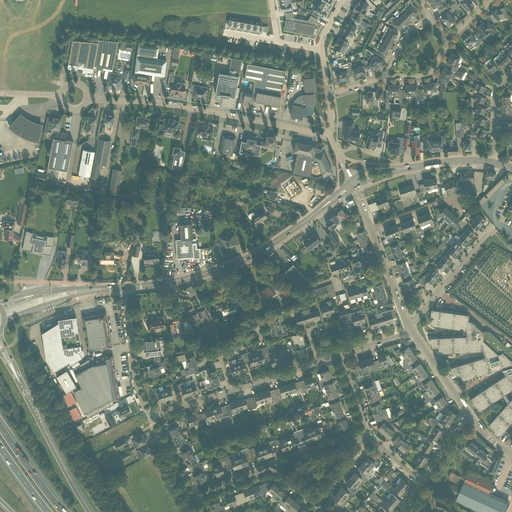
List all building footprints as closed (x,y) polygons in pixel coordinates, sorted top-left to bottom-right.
[(319,0),(318,0),(316,5),(326,10),(325,10),(328,5),(329,5),(319,0)] [(368,0),(365,0),(364,3),(359,0),(357,5),(356,5),(366,10),(368,7),(370,9),(373,4),(368,0)] [(406,6),(400,12),(408,21),(417,12),(415,9),(416,8),(411,3),(412,2),(410,0),(408,0),(404,4),(406,6)] [(445,0),(437,0),(432,3),(435,8),(440,5),(441,5),(438,7),(441,12),(443,10),(441,7),(447,4),(445,1),(446,1),(445,0)] [(462,0),(464,1),(461,4),(468,11),(473,6),(470,3),(473,1),(471,0),(462,0)] [(281,8),(280,8),(281,11),(284,11),(283,10),(285,10),(285,14),(293,12),(291,3),(281,4),(281,8)] [(316,5),(311,14),(318,17),(320,14),(323,16),(326,10),(316,5)] [(366,10),(356,5),(353,10),(363,16),(366,10)] [(499,21),(508,18),(505,7),(500,9),(501,11),(498,11),(496,10),(494,12),(493,11),(493,12),(492,13),(491,14),(492,14),(490,15),(493,18),(491,19),(495,23),(498,20),(499,21)] [(362,21),(364,17),(363,16),(353,10),(353,11),(351,16),(356,19),(354,21),(363,26),(365,27),(366,28),(368,24),(362,21)] [(454,23),(456,21),(450,15),(453,12),(450,10),(441,18),(444,21),(446,24),(446,23),(449,26),(451,25),(454,23)] [(284,29),(284,30),(294,32),(296,18),(294,18),(293,12),(285,14),(286,21),(285,21),(287,21),(285,30),(284,29)] [(394,18),(392,16),(387,21),(390,24),(391,23),(394,27),(395,26),(399,29),(408,21),(400,12),(394,18)] [(305,20),(303,33),(313,35),(312,34),(313,26),(315,26),(314,26),(318,19),(311,15),(308,20),(305,20)] [(296,18),(294,32),(303,33),(305,20),(296,18)] [(363,26),(354,21),(353,24),(348,22),(347,22),(345,26),(345,27),(354,32),(356,29),(360,31),(362,28),(363,26)] [(493,35),(496,31),(488,22),(485,24),(483,22),(476,28),(484,36),(489,32),(491,35),(493,35)] [(352,35),(354,32),(345,27),(344,27),(342,31),(343,31),(342,32),(347,34),(346,37),(354,42),(353,41),(355,37),(352,35)] [(392,44),(398,33),(387,27),(381,38),(392,44)] [(463,41),(469,47),(470,46),(471,46),(472,46),(471,45),(473,44),(476,47),(482,42),(475,34),(473,37),(471,34),(463,41)] [(354,42),(346,37),(344,40),(339,37),(338,39),(336,42),(347,48),(348,48),(346,47),(348,44),(352,46),(354,42)] [(381,38),(375,49),(386,55),(392,44),(381,38)] [(98,40),(98,43),(72,40),(67,68),(72,69),(72,70),(77,71),(77,72),(82,73),(82,72),(87,73),(87,72),(92,73),(93,68),(112,72),(118,41),(98,40)] [(134,45),(121,42),(120,49),(133,52),(134,45)] [(345,54),(347,48),(336,42),(334,45),(335,46),(334,48),(337,49),(335,54),(336,57),(345,54)] [(172,65),(178,66),(180,48),(174,47),(172,65)] [(508,55),(510,53),(505,48),(503,50),(505,52),(500,56),(507,64),(511,60),(508,55)] [(452,53),(449,58),(457,62),(460,58),(462,60),(464,58),(459,52),(459,53),(460,54),(457,56),(452,53)] [(375,57),(372,61),(380,66),(383,61),(377,57),(379,55),(377,53),(375,57)] [(507,64),(500,56),(498,54),(491,61),(496,66),(498,64),(502,68),(507,64)] [(134,74),(133,81),(139,82),(139,83),(142,84),(143,83),(149,84),(150,76),(149,76),(149,74),(164,76),(166,60),(157,59),(136,56),(134,72),(135,72),(135,74),(134,74)] [(230,97),(235,98),(241,60),(231,58),(228,74),(219,73),(215,94),(220,95),(220,96),(230,98),(230,97)] [(461,64),(457,62),(449,58),(446,63),(458,69),(458,68),(461,64)] [(362,65),(357,67),(360,76),(365,74),(363,68),(366,67),(365,64),(364,59),(360,60),(362,65)] [(195,61),(193,72),(198,72),(199,67),(201,68),(202,62),(199,62),(195,61)] [(379,66),(380,66),(372,61),(369,65),(368,63),(365,64),(366,67),(367,68),(367,71),(371,70),(374,72),(376,70),(377,70),(378,70),(380,67),(379,66)] [(498,68),(496,66),(491,61),(487,65),(485,63),(483,65),(487,70),(489,68),(493,73),(498,68)] [(351,62),(347,63),(349,71),(352,70),(354,77),(360,76),(357,67),(356,64),(351,65),(351,62)] [(341,72),(343,81),(349,79),(346,71),(349,71),(347,63),(341,65),(343,71),(341,72)] [(255,80),(252,93),(251,100),(255,100),(255,102),(279,106),(285,71),(247,64),(244,78),(255,80)] [(456,72),(455,74),(443,68),(441,73),(449,77),(453,79),(455,76),(459,78),(461,74),(456,72)] [(343,81),(341,72),(340,69),(335,70),(332,70),(333,78),(333,77),(336,76),(338,82),(343,81)] [(123,80),(127,81),(129,71),(125,70),(124,77),(118,76),(118,77),(114,77),(114,78),(109,77),(108,86),(112,87),(115,87),(119,88),(121,79),(123,80)] [(179,94),(183,95),(185,85),(181,84),(180,82),(178,82),(176,83),(176,84),(172,83),(174,72),(170,72),(170,73),(169,73),(167,87),(171,88),(170,93),(175,94),(178,95),(179,94)] [(446,82),(449,77),(441,73),(438,78),(446,82)] [(315,103),(314,93),(313,93),(313,90),(315,90),(314,77),(303,78),(305,91),(306,91),(306,94),(303,94),(304,95),(303,95),(302,96),(300,96),(299,97),(298,97),(297,98),(297,99),(296,100),(295,101),(294,102),(294,103),(293,105),(293,104),(290,115),(300,117),(301,114),(304,114),(307,114),(309,116),(313,112),(311,109),(312,107),(313,103),(315,103)] [(475,82),(473,87),(474,88),(477,90),(478,90),(483,93),(486,87),(481,85),(482,82),(478,80),(477,79),(475,82)] [(428,83),(423,85),(424,89),(424,90),(425,94),(426,95),(427,97),(432,96),(431,92),(428,83)] [(403,100),(403,91),(400,91),(400,85),(394,85),(394,94),(394,98),(400,98),(400,100),(403,100)] [(411,96),(411,94),(411,85),(406,85),(406,91),(403,91),(403,100),(403,101),(406,101),(406,96),(411,96)] [(417,85),(411,85),(411,94),(417,94),(417,100),(420,100),(420,94),(420,91),(417,91),(417,85)] [(202,98),(205,99),(207,89),(194,87),(192,97),(196,97),(195,98),(200,99),(200,98),(202,98)] [(474,88),(473,90),(473,92),(476,93),(474,96),(476,97),(474,100),(478,101),(483,104),(486,98),(481,96),(483,93),(478,90),(477,90),(474,88)] [(373,92),(372,92),(372,105),(379,105),(379,99),(383,99),(383,89),(379,89),(378,89),(377,90),(377,91),(376,91),(376,94),(373,94),(373,92)] [(510,101),(510,96),(511,95),(508,90),(505,92),(505,91),(503,93),(503,96),(502,96),(502,101),(510,101)] [(251,100),(252,93),(241,91),(239,101),(242,102),(242,104),(246,105),(246,106),(250,107),(251,100)] [(372,105),(372,92),(369,92),(368,92),(367,93),(367,94),(366,94),(366,97),(363,97),(363,95),(362,95),(362,108),(369,108),(369,102),(372,102),(372,105)] [(478,105),(475,110),(478,112),(483,115),(486,109),(482,107),(483,104),(478,101),(476,104),(478,105)] [(511,106),(510,107),(502,107),(502,112),(505,112),(505,115),(511,115),(511,106)] [(390,111),(389,116),(394,117),(394,115),(400,116),(401,109),(398,109),(390,108),(390,111)] [(476,118),(475,121),(478,123),(484,126),(487,120),(482,118),(483,115),(478,112),(476,115),(475,117),(476,118)] [(34,141),(38,141),(41,125),(38,124),(36,123),(33,122),(30,121),(27,119),(26,118),(23,116),(21,114),(9,127),(12,129),(16,132),(19,134),(23,136),(26,138),(30,139),(34,141)] [(113,124),(114,116),(112,115),(112,114),(108,114),(108,115),(106,114),(104,124),(100,123),(98,134),(104,135),(106,123),(113,124)] [(139,126),(147,128),(148,123),(149,123),(149,121),(149,118),(145,118),(145,117),(142,116),(141,117),(137,116),(136,125),(135,130),(133,129),(131,137),(138,138),(140,130),(138,130),(139,126)] [(84,121),(83,126),(87,127),(86,132),(93,133),(93,131),(94,131),(95,124),(94,124),(95,118),(89,117),(88,122),(84,121)] [(57,119),(56,118),(55,121),(53,121),(54,119),(48,118),(45,133),(49,134),(50,132),(52,133),(53,128),(59,130),(61,119),(60,119),(60,118),(57,118),(57,119)] [(160,125),(158,136),(163,137),(164,131),(174,133),(173,136),(174,136),(174,137),(175,138),(176,138),(177,138),(178,137),(179,137),(180,131),(177,131),(179,122),(174,121),(175,120),(169,118),(169,120),(164,119),(163,125),(160,125)] [(367,124),(367,131),(376,131),(376,120),(371,120),(371,124),(367,124)] [(344,122),(345,136),(344,139),(350,141),(350,138),(352,139),(352,140),(355,141),(356,140),(357,141),(358,137),(359,137),(360,134),(359,133),(360,132),(354,130),(353,121),(344,122)] [(477,129),(475,132),(477,133),(484,137),(487,131),(482,129),(484,126),(478,123),(477,126),(475,128),(476,128),(477,129)] [(213,132),(212,132),(213,128),(208,127),(208,126),(204,125),(203,126),(199,125),(197,133),(202,134),(202,135),(206,136),(207,135),(208,135),(207,140),(211,141),(211,138),(212,138),(213,132)] [(463,142),(463,145),(463,150),(470,150),(470,146),(471,146),(471,140),(477,140),(477,133),(475,132),(475,133),(471,130),(471,137),(467,137),(467,142),(463,142)] [(66,140),(66,136),(64,135),(64,134),(64,133),(55,131),(54,138),(53,138),(48,167),(67,171),(73,142),(73,141),(66,140)] [(367,141),(365,146),(366,146),(370,147),(370,146),(374,147),(375,146),(376,143),(377,143),(381,144),(383,133),(378,131),(374,138),(368,135),(366,140),(367,140),(367,141)] [(223,135),(222,140),(221,144),(222,144),(221,148),(220,148),(219,153),(232,156),(236,138),(231,137),(231,136),(228,135),(228,136),(223,135)] [(276,147),(277,142),(275,142),(275,138),(274,138),(271,137),(266,136),(265,143),(261,142),(260,147),(269,148),(269,146),(276,147)] [(431,139),(427,139),(427,143),(429,143),(429,145),(429,150),(435,150),(442,150),(441,145),(441,144),(446,144),(445,136),(442,136),(441,136),(441,141),(439,141),(439,139),(435,139),(435,142),(431,142),(431,139)] [(388,147),(387,150),(390,150),(390,151),(390,152),(391,153),(391,154),(394,154),(394,153),(398,154),(398,153),(398,149),(402,150),(403,146),(404,141),(404,138),(397,137),(397,140),(397,143),(389,142),(388,147)] [(111,141),(98,139),(91,178),(97,179),(100,165),(106,166),(111,141)] [(259,155),(260,147),(261,142),(256,141),(247,139),(246,142),(241,141),(239,152),(259,155)] [(447,146),(447,149),(448,154),(457,154),(457,146),(453,146),(452,140),(448,140),(449,146),(447,146)] [(310,147),(310,146),(296,142),(293,152),(297,152),(293,172),(317,177),(324,174),(325,175),(330,173),(329,172),(331,171),(323,152),(322,153),(322,152),(321,151),(320,150),(319,149),(318,149),(317,149),(310,147)] [(185,151),(180,150),(180,148),(174,147),(173,153),(174,154),(171,168),(181,171),(185,151)] [(90,177),(95,152),(83,150),(78,175),(90,177)] [(113,169),(109,193),(117,194),(121,171),(113,169)] [(493,180),(494,178),(495,173),(495,172),(487,170),(484,184),(482,191),(486,192),(489,179),(493,180)] [(472,188),(472,182),(474,182),(473,171),(459,172),(460,182),(463,182),(463,189),(465,189),(466,191),(469,195),(472,188)] [(480,200),(483,203),(505,182),(501,179),(480,200)] [(291,183),(284,188),(287,193),(286,193),(290,199),(295,196),(295,195),(296,195),(302,191),(298,185),(297,185),(294,180),(290,183),(291,183)] [(454,180),(449,182),(452,191),(458,189),(456,185),(454,180)] [(448,183),(443,185),(446,192),(446,194),(450,192),(452,191),(449,182),(448,183)] [(416,195),(414,190),(413,185),(399,189),(402,197),(409,194),(410,196),(416,195)] [(270,191),(268,198),(275,200),(277,193),(270,191)] [(427,202),(425,197),(423,191),(416,193),(420,204),(427,202)] [(376,202),(368,205),(371,212),(379,209),(378,207),(384,205),(386,209),(390,207),(385,196),(375,200),(376,202)] [(28,204),(21,203),(16,223),(23,225),(28,204)] [(271,213),(275,208),(269,203),(265,208),(271,213)] [(440,213),(444,218),(450,212),(445,208),(440,213)] [(250,219),(252,218),(256,224),(267,217),(262,210),(255,215),(253,212),(252,212),(248,215),(248,216),(250,219)] [(345,217),(348,221),(349,222),(354,219),(351,215),(350,216),(350,215),(348,216),(346,212),(344,213),(342,210),(337,213),(342,219),(345,217)] [(454,216),(450,212),(444,218),(449,222),(454,216)] [(431,225),(434,224),(433,220),(432,221),(429,213),(423,216),(426,223),(429,222),(431,225)] [(330,230),(340,223),(334,215),(329,218),(330,220),(325,223),(329,228),(330,230)] [(479,215),(475,220),(481,225),(485,220),(479,215)] [(426,223),(423,216),(417,218),(421,227),(421,229),(427,227),(427,226),(426,223)] [(454,226),(459,220),(454,216),(449,222),(454,226)] [(192,239),(193,238),(192,219),(183,220),(184,224),(179,224),(181,239),(175,240),(177,259),(194,257),(193,243),(192,243),(192,239)] [(412,220),(406,222),(409,229),(415,227),(412,220)] [(463,228),(466,224),(463,222),(461,220),(455,226),(458,228),(460,226),(463,228)] [(475,220),(471,224),(477,229),(481,225),(475,220)] [(12,239),(19,242),(21,237),(12,233),(13,230),(14,230),(15,222),(3,221),(3,227),(4,228),(3,233),(5,233),(4,238),(12,239)] [(409,229),(406,222),(401,224),(403,232),(401,233),(403,238),(406,237),(405,234),(410,232),(409,229)] [(390,228),(393,235),(399,233),(396,226),(390,228)] [(356,228),(351,230),(353,236),(356,235),(358,239),(367,237),(365,230),(362,231),(360,227),(356,228)] [(387,238),(393,235),(390,228),(384,230),(387,238)] [(473,233),(469,230),(467,228),(463,233),(469,238),(473,233)] [(332,230),(327,234),(334,244),(339,240),(332,230)] [(33,233),(26,232),(22,249),(31,251),(31,252),(41,254),(41,253),(51,255),(54,238),(47,236),(47,239),(42,239),(42,242),(36,241),(37,237),(32,236),(33,233)] [(307,239),(303,242),(307,246),(306,247),(309,251),(312,248),(312,247),(317,243),(318,244),(321,242),(314,233),(310,236),(307,238),(307,239)] [(465,243),(469,238),(463,233),(459,238),(465,243)] [(127,246),(132,240),(127,235),(122,241),(127,246)] [(233,245),(234,246),(238,244),(234,235),(231,236),(231,235),(221,239),(224,248),(233,245)] [(369,243),(367,237),(358,239),(355,240),(356,243),(359,242),(360,246),(364,245),(369,243)] [(197,248),(196,238),(193,238),(192,239),(192,243),(193,243),(194,257),(200,257),(200,248),(197,248)] [(331,241),(325,245),(326,246),(329,251),(333,255),(340,253),(331,241)] [(462,247),(458,243),(456,242),(452,247),(458,252),(462,247)] [(392,253),(400,250),(398,244),(390,247),(392,253)] [(454,256),(458,252),(452,247),(448,251),(454,256)] [(75,253),(76,253),(76,259),(78,259),(77,262),(82,262),(82,264),(86,265),(86,263),(90,263),(90,254),(82,254),(83,250),(75,249),(75,253)] [(402,256),(400,250),(392,253),(395,259),(397,258),(398,261),(405,258),(404,255),(402,256)] [(66,263),(68,251),(64,251),(63,257),(58,257),(57,266),(58,266),(58,267),(60,267),(61,267),(66,267),(67,263),(66,263)] [(159,260),(158,255),(158,253),(150,254),(150,251),(143,251),(144,255),(145,263),(151,262),(151,261),(159,260)] [(357,253),(356,253),(357,256),(358,256),(360,264),(361,266),(367,264),(364,255),(363,255),(359,257),(358,252),(357,253)] [(363,252),(362,253),(363,255),(364,255),(367,264),(373,262),(370,253),(365,255),(364,252),(363,252)] [(101,262),(113,262),(113,253),(110,253),(110,255),(101,255),(101,262)] [(352,254),(350,255),(351,258),(352,258),(354,266),(360,264),(358,256),(357,256),(353,257),(352,254)] [(447,257),(444,255),(440,260),(446,265),(450,260),(447,257)] [(397,265),(399,270),(406,268),(409,267),(407,261),(406,261),(405,258),(398,261),(399,264),(397,265)] [(347,260),(341,262),(344,271),(350,269),(347,260)] [(446,265),(440,260),(436,265),(442,270),(446,265)] [(338,273),(344,271),(341,262),(335,263),(338,273)] [(335,263),(330,265),(331,270),(333,275),(338,273),(335,263)] [(307,279),(293,264),(290,268),(288,267),(283,272),(298,287),(307,279)] [(322,266),(315,269),(318,276),(325,272),(322,266)] [(411,276),(410,273),(411,273),(409,267),(406,268),(399,270),(401,276),(404,275),(405,278),(411,276)] [(429,273),(435,278),(439,274),(433,269),(429,273)] [(421,278),(422,282),(424,286),(428,281),(431,283),(435,278),(429,273),(427,272),(423,277),(423,276),(421,278)] [(413,279),(411,276),(405,278),(406,281),(403,282),(406,288),(413,285),(411,280),(413,279)] [(383,290),(382,283),(373,286),(374,291),(371,292),(372,294),(375,293),(375,292),(383,290)] [(369,294),(368,294),(365,285),(359,287),(362,296),(363,296),(366,295),(367,298),(370,297),(369,294)] [(415,291),(413,285),(406,288),(408,294),(415,291)] [(269,287),(268,287),(259,292),(260,295),(259,296),(261,298),(262,298),(263,299),(267,296),(268,298),(270,297),(275,294),(272,288),(271,289),(269,287)] [(291,294),(289,291),(288,292),(285,287),(279,291),(284,299),(290,295),(290,294),(291,294)] [(362,296),(359,287),(353,289),(356,298),(357,298),(360,296),(361,300),(364,299),(363,296),(362,296)] [(356,298),(353,289),(347,291),(350,300),(354,298),(355,302),(358,301),(357,298),(356,298)] [(385,295),(383,290),(375,292),(375,293),(376,297),(373,298),(374,300),(377,299),(377,298),(385,295)] [(387,302),(385,295),(377,298),(377,299),(378,303),(375,304),(375,306),(379,305),(379,304),(387,302)] [(222,305),(224,310),(222,311),(223,315),(236,311),(235,308),(238,307),(236,300),(222,305)] [(328,305),(321,307),(324,316),(330,314),(330,313),(334,312),(331,301),(326,302),(328,305)] [(348,304),(344,305),(345,309),(338,311),(340,315),(341,320),(348,317),(352,316),(348,304)] [(309,309),(305,310),(309,322),(313,320),(313,321),(320,319),(317,310),(311,312),(309,309)] [(393,309),(389,310),(390,313),(384,315),(383,311),(379,313),(382,325),(386,323),(386,324),(393,322),(392,318),(396,317),(393,309)] [(439,353),(484,351),(487,350),(489,357),(486,358),(486,357),(450,368),(452,375),(456,373),(457,376),(461,375),(462,380),(502,368),(503,370),(503,371),(503,370),(505,373),(504,373),(505,373),(506,375),(470,399),(475,407),(476,406),(479,411),(511,389),(511,348),(510,347),(509,349),(489,331),(483,331),(472,321),(469,321),(469,315),(432,310),(432,309),(431,316),(434,317),(434,318),(432,318),(431,325),(460,329),(460,327),(467,328),(467,336),(430,338),(430,345),(435,345),(435,347),(439,347),(439,353)] [(305,323),(309,322),(305,310),(301,311),(303,315),(296,317),(298,326),(305,324),(305,323)] [(358,314),(352,317),(355,325),(361,323),(361,322),(365,321),(362,310),(357,311),(358,314)] [(214,329),(204,311),(200,312),(189,317),(193,325),(199,322),(206,334),(214,329)] [(87,334),(107,331),(105,313),(82,317),(84,325),(85,325),(87,334)] [(376,318),(374,318),(369,320),(372,329),(379,327),(378,326),(382,325),(379,313),(375,314),(376,318)] [(270,321),(272,328),(281,325),(280,321),(283,320),(281,314),(274,316),(276,320),(270,321)] [(62,322),(58,324),(42,334),(42,337),(46,357),(46,359),(47,361),(54,372),(68,363),(69,365),(81,358),(78,352),(82,350),(77,324),(76,318),(73,318),(69,319),(65,320),(62,322)] [(151,329),(156,328),(165,328),(164,320),(155,321),(155,319),(150,320),(151,329)] [(281,325),(272,328),(274,334),(280,333),(281,336),(288,334),(286,327),(285,324),(281,325)] [(222,337),(220,332),(218,329),(213,332),(215,335),(217,340),(222,337)] [(87,334),(88,341),(109,338),(109,336),(109,331),(107,331),(87,334)] [(290,348),(292,347),(304,344),(303,340),(301,333),(292,335),(294,342),(291,343),(291,344),(289,345),(290,348)] [(109,340),(109,338),(88,341),(89,349),(104,346),(104,348),(111,347),(110,340),(109,340)] [(155,362),(159,361),(162,360),(160,349),(158,350),(157,347),(164,346),(164,339),(151,341),(146,342),(147,351),(145,351),(146,356),(154,355),(155,362)] [(305,347),(304,344),(292,347),(293,351),(297,350),(299,357),(308,354),(306,347),(305,347)] [(272,356),(271,352),(269,353),(267,346),(263,347),(266,354),(265,354),(267,361),(270,360),(272,365),(279,363),(276,354),(272,356)] [(403,346),(395,351),(399,356),(400,356),(402,359),(405,357),(412,352),(408,346),(405,349),(403,346)] [(262,355),(265,354),(266,354),(263,347),(257,349),(258,353),(255,354),(257,363),(264,361),(262,355)] [(283,356),(287,355),(284,348),(278,349),(280,353),(276,354),(279,363),(285,361),(283,356)] [(251,365),(257,363),(255,354),(251,355),(250,352),(244,354),(246,360),(249,359),(251,365)] [(414,363),(412,361),(416,357),(412,352),(405,357),(407,361),(404,363),(405,366),(404,367),(405,369),(414,363)] [(195,361),(193,355),(188,357),(187,353),(177,356),(179,361),(181,360),(182,362),(185,361),(187,364),(195,361)] [(379,360),(376,361),(379,369),(384,368),(383,364),(387,362),(386,358),(384,353),(378,355),(379,360)] [(240,362),(236,363),(239,372),(245,370),(243,361),(246,360),(244,354),(240,355),(241,358),(239,358),(240,362)] [(75,374),(76,378),(112,372),(115,371),(114,366),(113,362),(114,362),(112,355),(105,356),(106,363),(92,365),(75,374)] [(373,371),(379,369),(376,361),(373,362),(372,357),(365,359),(368,368),(372,367),(373,371)] [(233,374),(239,372),(236,363),(235,359),(229,362),(233,374)] [(365,374),(364,370),(368,368),(365,359),(359,361),(360,365),(357,366),(360,376),(365,374)] [(193,373),(192,369),(197,368),(195,361),(187,364),(183,365),(184,369),(181,370),(182,376),(193,373)] [(153,375),(158,374),(162,372),(161,369),(164,368),(162,362),(155,364),(156,367),(151,369),(153,375)] [(416,374),(424,368),(420,363),(415,366),(414,363),(405,369),(407,372),(409,371),(410,373),(414,370),(416,374)] [(217,376),(215,370),(210,372),(209,368),(202,370),(204,377),(205,380),(217,376)] [(423,377),(427,374),(424,368),(416,374),(413,376),(415,380),(418,384),(425,380),(423,377)] [(66,369),(56,376),(66,390),(76,384),(66,369)] [(331,380),(330,377),(328,370),(320,373),(322,379),(318,381),(319,384),(320,384),(324,382),(331,380)] [(113,383),(112,372),(76,378),(81,387),(73,392),(84,413),(112,399),(112,400),(120,399),(118,392),(117,388),(118,388),(117,383),(113,383)] [(219,383),(217,376),(205,380),(206,384),(208,390),(215,388),(214,384),(219,383)] [(304,381),(299,382),(303,393),(306,392),(305,390),(307,389),(307,387),(314,385),(313,380),(311,376),(304,378),(304,381)] [(198,385),(197,381),(196,378),(190,380),(187,382),(188,385),(190,394),(197,392),(195,386),(198,385)] [(435,385),(431,379),(427,382),(425,380),(418,384),(420,387),(419,387),(420,389),(421,389),(425,387),(427,390),(435,385)] [(331,383),(331,380),(324,382),(320,384),(323,393),(327,392),(335,389),(332,382),(331,383)] [(297,394),(303,393),(299,382),(294,384),(293,381),(286,384),(289,393),(296,390),(297,394)] [(364,388),(366,395),(378,390),(375,381),(363,385),(365,388),(364,388)] [(167,388),(163,390),(166,399),(173,397),(171,391),(174,390),(172,383),(166,385),(167,388)] [(184,396),(190,394),(188,385),(184,386),(183,383),(177,385),(179,392),(182,390),(184,396)] [(280,389),(275,390),(278,401),(281,400),(281,398),(283,397),(282,395),(289,393),(286,384),(279,386),(280,389)] [(439,390),(435,385),(427,390),(422,394),(426,399),(424,401),(425,404),(429,401),(436,396),(434,394),(439,390)] [(160,401),(166,399),(163,390),(160,391),(159,388),(153,390),(155,396),(158,395),(160,401)] [(337,395),(335,389),(327,392),(329,398),(327,399),(328,402),(330,401),(337,398),(336,396),(337,395)] [(275,402),(278,401),(275,390),(270,392),(269,390),(261,392),(264,401),(271,398),(272,401),(274,400),(275,402)] [(370,401),(371,404),(381,400),(378,390),(366,395),(369,401),(370,401)] [(255,397),(250,399),(253,409),(257,408),(256,406),(258,405),(257,403),(264,401),(261,392),(254,394),(255,396),(255,397)] [(126,403),(134,398),(131,395),(124,399),(126,403)] [(439,407),(440,406),(446,402),(442,396),(438,399),(436,396),(429,401),(433,405),(436,409),(439,407)] [(244,398),(237,400),(240,409),(246,407),(247,409),(249,408),(249,410),(253,409),(250,399),(245,400),(245,399),(244,398)] [(341,407),(339,401),(338,401),(337,398),(330,401),(328,402),(329,405),(331,404),(333,410),(341,407)] [(494,429),(493,430),(499,436),(511,422),(511,399),(489,425),(494,429)] [(230,405),(225,407),(228,414),(228,416),(229,417),(232,416),(230,412),(240,409),(237,400),(230,402),(230,404),(230,405)] [(382,403),(381,400),(371,404),(372,406),(371,407),(373,413),(382,410),(379,404),(382,403)] [(130,412),(127,406),(120,410),(117,412),(112,414),(112,416),(118,414),(119,417),(122,415),(122,416),(130,412)] [(219,406),(212,408),(215,417),(218,416),(219,418),(223,417),(222,416),(228,414),(225,407),(220,408),(219,406)] [(344,414),(341,407),(333,410),(335,415),(332,416),(334,421),(344,417),(343,414),(344,414)] [(206,413),(201,415),(203,423),(204,426),(210,424),(208,419),(215,417),(212,408),(205,410),(205,412),(206,413)] [(385,409),(382,410),(373,413),(376,420),(376,419),(377,422),(386,419),(388,418),(385,409)] [(444,416),(451,420),(455,414),(447,409),(445,411),(446,412),(444,416)] [(117,424),(112,416),(112,414),(111,414),(105,417),(110,428),(117,424)] [(204,425),(201,415),(195,416),(195,414),(187,416),(190,425),(197,423),(198,425),(203,423),(204,425)] [(447,426),(451,420),(444,416),(442,419),(441,418),(439,421),(447,426)] [(345,420),(344,417),(334,421),(336,426),(335,427),(337,431),(340,430),(340,429),(348,426),(346,419),(345,420)] [(181,433),(178,426),(181,424),(179,419),(169,424),(172,429),(169,430),(173,437),(181,433)] [(378,429),(383,433),(390,426),(392,424),(386,419),(377,422),(379,427),(378,429)] [(441,432),(435,428),(434,427),(436,425),(430,421),(428,420),(426,423),(432,426),(427,433),(430,436),(436,440),(441,432)] [(320,434),(325,432),(323,425),(322,422),(316,424),(318,427),(311,430),(314,439),(321,436),(320,434)] [(81,423),(76,426),(79,432),(85,429),(81,423)] [(399,430),(392,424),(390,426),(383,433),(388,438),(389,437),(391,439),(399,430)] [(303,429),(297,431),(301,441),(306,439),(307,442),(314,439),(311,430),(304,432),(303,429)] [(393,442),(398,446),(404,440),(401,438),(404,435),(399,430),(391,439),(393,441),(393,442)] [(293,437),(286,439),(290,448),(297,445),(296,443),(301,441),(297,431),(294,432),(295,434),(292,435),(293,437)] [(189,443),(187,438),(185,439),(181,433),(173,437),(176,444),(179,442),(181,447),(189,443)] [(144,437),(142,434),(133,438),(135,442),(132,443),(135,448),(138,446),(146,442),(146,441),(147,440),(145,437),(144,437)] [(128,443),(126,439),(114,445),(117,449),(128,443)] [(276,439),(273,440),(277,450),(282,448),(283,451),(290,448),(286,439),(279,442),(279,440),(277,441),(276,439)] [(277,450),(273,440),(270,441),(270,443),(268,444),(269,446),(262,448),(266,457),(273,455),(272,452),(277,450)] [(409,445),(404,440),(398,446),(403,451),(409,445)] [(428,453),(433,445),(429,442),(427,441),(424,446),(420,444),(420,445),(419,445),(418,446),(419,447),(417,449),(421,451),(422,449),(428,453)] [(488,472),(490,473),(494,475),(499,465),(492,462),(492,463),(484,456),(486,454),(471,442),(469,445),(468,444),(467,445),(464,443),(458,450),(472,461),(473,460),(474,460),(478,463),(479,462),(489,470),(488,472)] [(192,448),(189,443),(181,447),(184,452),(181,453),(185,460),(193,456),(190,449),(192,448)] [(152,453),(150,448),(149,448),(147,445),(139,449),(139,450),(137,451),(139,454),(138,454),(140,459),(143,457),(144,457),(152,453)] [(410,445),(404,452),(406,454),(413,447),(410,445)] [(251,448),(249,449),(252,459),(257,458),(258,460),(266,457),(262,448),(255,451),(254,447),(251,448)] [(247,461),(252,459),(249,449),(245,451),(246,453),(244,453),(242,454),(241,455),(241,456),(238,458),(241,467),(248,464),(247,461)] [(129,452),(118,458),(120,462),(131,455),(129,452)] [(193,456),(185,460),(188,467),(191,465),(193,470),(203,465),(201,462),(199,463),(198,461),(199,461),(196,454),(193,456)] [(427,458),(422,456),(419,454),(414,462),(421,466),(427,458)] [(230,457),(228,457),(227,457),(224,459),(228,469),(233,467),(234,469),(241,467),(238,458),(231,460),(230,458),(230,457)] [(363,462),(370,468),(373,465),(376,468),(380,463),(373,457),(374,458),(372,460),(367,457),(363,462)] [(223,471),(228,469),(224,459),(221,460),(222,462),(220,462),(220,464),(213,467),(217,476),(224,473),(223,471)] [(371,475),(367,471),(370,468),(363,462),(359,467),(363,471),(361,473),(367,479),(369,480),(371,478),(369,476),(371,475)] [(203,475),(202,472),(204,471),(203,470),(205,469),(203,465),(193,470),(196,475),(194,476),(197,483),(205,479),(206,480),(208,479),(209,477),(207,474),(206,474),(203,475)] [(391,470),(385,477),(388,479),(394,472),(391,470)] [(350,477),(357,483),(360,486),(367,479),(361,473),(359,476),(354,472),(350,477)] [(490,494),(495,484),(491,483),(468,473),(466,478),(460,490),(456,499),(456,500),(481,511),(505,511),(509,503),(490,494)] [(350,486),(348,488),(354,494),(357,490),(354,487),(357,483),(350,477),(346,482),(350,486)] [(382,481),(388,487),(391,485),(384,479),(382,481)] [(400,482),(398,484),(404,490),(408,485),(401,479),(399,481),(400,482)] [(386,489),(388,487),(382,481),(380,483),(386,489)] [(268,490),(273,494),(279,487),(274,483),(273,484),(271,482),(263,485),(266,492),(268,490)] [(400,494),(404,490),(398,484),(396,487),(395,486),(393,488),(400,494)] [(257,485),(250,487),(253,496),(260,493),(261,495),(263,494),(263,493),(266,492),(263,485),(258,487),(257,485)] [(445,494),(456,499),(460,490),(448,485),(446,490),(447,490),(445,494)] [(247,498),(253,496),(250,487),(243,490),(244,492),(239,494),(242,502),(248,500),(247,498)] [(279,503),(286,494),(284,493),(284,492),(279,487),(273,494),(271,497),(279,503)] [(354,494),(348,488),(346,491),(341,487),(337,492),(345,499),(347,501),(349,498),(350,498),(352,496),(353,497),(355,495),(354,494)] [(342,502),(345,499),(337,492),(333,497),(336,500),(334,503),(341,509),(345,505),(342,502)] [(373,492),(370,494),(377,500),(379,498),(373,492)] [(233,494),(226,497),(229,505),(236,503),(237,504),(242,502),(239,494),(234,496),(233,494)] [(286,494),(279,503),(286,509),(294,500),(289,496),(288,496),(286,494)] [(375,503),(377,500),(370,494),(368,497),(375,503)] [(399,500),(395,497),(392,494),(390,496),(391,496),(388,499),(395,504),(399,500)] [(391,509),(395,504),(388,499),(386,501),(384,503),(391,509)] [(215,510),(216,511),(222,511),(226,510),(223,505),(221,506),(217,500),(209,505),(213,511),(215,510)] [(294,500),(286,509),(289,511),(296,511),(301,507),(299,505),(294,500)] [(439,509),(437,511),(456,511),(458,509),(441,500),(437,507),(439,509)]
